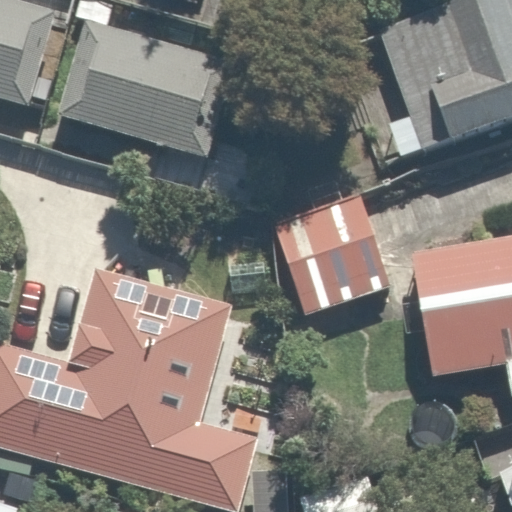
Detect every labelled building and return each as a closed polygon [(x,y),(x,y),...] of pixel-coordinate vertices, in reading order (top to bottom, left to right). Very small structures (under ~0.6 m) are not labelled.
[(511,0),(492,0),(372,37),(402,133),(433,124),(444,161),(511,140),(511,0)] [(46,18),(0,5),(0,108),(21,114),(46,18)] [(219,66),(89,31),(62,132),(191,167),(219,66)] [(511,242),(413,257),(434,402),(511,390),(511,242)] [(240,511),(292,322),(100,269),(76,357),(0,335),(0,455),(205,511),(240,511)] [(471,511),(458,458),(290,500),(292,511),(471,511)] [(511,459),(498,464),(511,509),(511,459)] [(0,511),(24,511),(32,486),(0,477),(0,511)]
